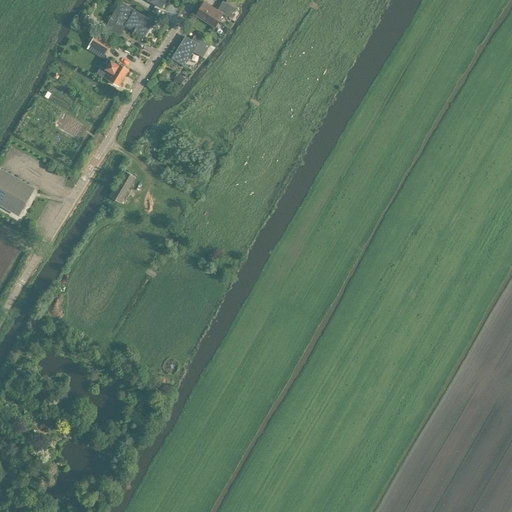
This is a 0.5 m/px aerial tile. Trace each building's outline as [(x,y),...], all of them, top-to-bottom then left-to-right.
[(146,0),(161,9),(166,0),(146,0)] [(105,28),(120,37),(127,25),(145,36),(155,21),(121,1),(105,28)] [(232,19),(238,11),(226,2),(220,11),(207,2),(199,15),(217,27),(225,15),(232,19)] [(84,12),(79,21),(86,25),(91,16),(84,12)] [(114,43),(97,33),(90,45),(107,55),(114,43)] [(185,66),(194,52),(203,57),(210,45),(195,37),(192,41),(186,38),(173,59),(185,66)] [(119,64),(112,60),(107,68),(109,70),(104,77),(119,86),(129,70),(119,64)] [(182,84),(186,79),(180,73),(175,78),(176,79),(174,81),(178,84),(180,82),(182,84)] [(30,196),(28,194),(32,187),(1,169),(0,170),(0,203),(18,215),(30,196)] [(111,197),(122,203),(137,177),(126,171),(111,197)] [(20,395),(15,404),(26,409),(30,401),(20,395)]
